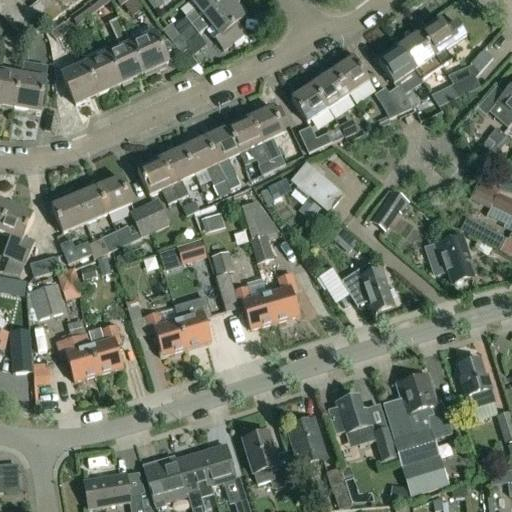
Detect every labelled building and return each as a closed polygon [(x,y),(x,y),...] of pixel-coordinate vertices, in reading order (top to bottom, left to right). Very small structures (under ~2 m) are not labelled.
[(0,0),(0,9),(8,0),(0,0)] [(0,19),(3,22),(20,5),(14,0),(8,0),(0,9),(0,19)] [(53,24),(62,17),(49,0),(44,0),(38,5),(53,24)] [(49,0),(62,17),(72,10),(64,0),(49,0)] [(64,0),(72,10),(81,3),(78,0),(64,0)] [(84,11),(90,19),(112,3),(109,0),(99,0),(98,2),(84,11)] [(116,0),(114,1),(120,9),(131,0),(116,0)] [(155,14),(164,8),(157,0),(149,0),(146,3),(155,14)] [(193,30),(204,21),(205,20),(228,2),(226,0),(189,0),(188,1),(196,11),(185,20),(192,30),(193,30)] [(245,38),(237,28),(244,22),(228,2),(205,20),(204,21),(193,30),(198,37),(210,28),(219,40),(215,44),(224,55),(245,38)] [(16,34),(27,35),(28,12),(20,5),(3,22),(16,34)] [(42,32),(53,24),(38,5),(28,12),(42,32)] [(76,28),(90,19),(84,11),(71,21),(76,28)] [(42,32),(28,12),(27,35),(37,35),(42,32)] [(144,77),(131,47),(118,20),(108,25),(120,52),(108,57),(108,58),(122,88),(142,78),(144,77)] [(451,65),(445,55),(466,41),(457,28),(447,34),(440,24),(419,38),(441,71),(451,65)] [(69,34),(63,26),(50,36),(56,44),(69,34)] [(180,39),(172,27),(162,34),(171,46),(180,39)] [(186,54),(190,51),(186,47),(195,40),(189,32),(180,39),(171,46),(191,72),(197,68),(186,54)] [(144,77),(168,67),(154,36),(131,47),(144,77)] [(414,75),(421,85),(441,71),(419,38),(398,51),(414,75)] [(393,89),(414,75),(398,51),(377,65),(393,89)] [(98,98),(122,88),(108,58),(108,57),(85,68),(98,98)] [(353,62),(332,76),(348,100),(369,86),(353,62)] [(75,109),(98,98),(85,68),(61,79),(75,109)] [(454,91),(478,81),(471,71),(448,81),(454,91)] [(21,79),(0,75),(0,109),(14,112),(17,97),(21,79)] [(311,90),(327,113),(348,100),(332,76),(311,90)] [(14,112),(40,116),(46,84),(21,79),(17,97),(14,112)] [(507,132),(511,127),(511,89),(496,108),(489,115),(507,132)] [(311,90),(290,104),(306,127),(327,113),(311,90)] [(439,111),(458,102),(450,90),(431,99),(439,111)] [(388,98),(396,110),(400,118),(411,113),(407,104),(398,91),(388,98)] [(396,110),(388,98),(384,92),(374,99),(385,115),(389,123),(400,118),(396,110)] [(285,168),(273,143),(284,137),(273,112),(250,122),(262,148),(269,164),(273,174),(285,168)] [(262,179),(273,174),(269,164),(262,148),(250,122),(227,133),(239,158),(250,153),(258,169),(257,170),(262,179)] [(356,135),(351,126),(340,131),(344,140),(356,135)] [(327,137),(315,142),(310,130),(298,136),(308,157),(331,147),(327,137)] [(488,141),(494,147),(503,137),(496,131),(488,141)] [(227,133),(205,143),(222,179),(232,175),(226,164),(239,158),(227,133)] [(494,147),(501,152),(509,142),(503,137),(494,147)] [(224,185),(222,179),(205,143),(183,153),(195,179),(207,173),(214,189),(213,190),(217,199),(229,194),(224,185)] [(183,153),(160,164),(179,204),(188,199),(181,185),(195,179),(183,153)] [(168,209),(179,204),(160,164),(137,174),(149,200),(161,194),(168,209)] [(344,198),(306,166),(290,185),(328,217),(344,198)] [(229,194),(240,189),(236,179),(224,185),(229,194)] [(109,217),(132,208),(121,182),(98,192),(109,217)] [(275,206),(273,203),(270,198),(288,189),(285,182),(260,195),(268,210),(275,206)] [(511,203),(497,197),(497,196),(478,187),(472,200),(491,209),(511,219),(511,231),(511,234),(511,203)] [(86,227),(109,217),(98,192),(75,201),(86,227)] [(392,195),(371,226),(385,236),(399,215),(401,217),(408,206),(392,195)] [(75,201),(51,211),(62,237),(86,227),(75,201)] [(157,203),(144,209),(155,234),(169,228),(157,203)] [(0,231),(9,209),(0,204),(0,231)] [(182,211),(186,221),(199,215),(195,205),(182,211)] [(33,218),(9,209),(0,231),(0,235),(10,240),(3,258),(25,267),(35,245),(24,240),(33,218)] [(142,241),(155,234),(144,209),(130,216),(142,241)] [(205,236),(224,230),(220,216),(201,222),(205,236)] [(474,240),(509,259),(511,252),(511,245),(480,228),(474,240)] [(328,239),(348,257),(357,246),(337,229),(328,239)] [(116,235),(120,244),(123,250),(142,241),(139,235),(131,239),(127,230),(116,235)] [(120,244),(116,235),(101,241),(109,257),(123,250),(120,244)] [(265,239),(251,243),(258,267),(272,263),(265,239)] [(424,251),(433,280),(445,276),(448,275),(452,287),(455,286),(457,288),(462,286),(462,284),(473,280),(468,264),(470,263),(466,251),(462,252),(458,241),(438,247),(437,246),(424,251)] [(93,258),(88,246),(75,251),(72,244),(60,249),(68,268),(93,258)] [(182,267),(205,260),(201,245),(178,252),(182,267)] [(163,249),(144,254),(148,269),(167,264),(163,249)] [(210,260),(216,280),(234,275),(228,255),(210,260)] [(30,268),(34,282),(58,275),(54,261),(30,268)] [(372,316),(394,309),(381,273),(374,275),(368,267),(340,285),(356,310),(369,305),(372,316)] [(56,277),(61,295),(75,290),(70,273),(56,277)] [(266,298),(274,326),(299,319),(292,295),(296,294),(291,277),(277,281),(281,293),(266,298)] [(322,278),(314,283),(323,295),(330,289),(322,278)] [(29,296),(38,324),(66,315),(57,288),(29,296)] [(250,334),(274,326),(266,298),(251,302),(247,290),(233,294),(238,311),(243,310),(250,334)] [(209,320),(204,303),(190,307),(193,319),(178,324),(186,353),(211,345),(204,321),(209,320)] [(162,360),(186,353),(178,324),(162,328),(158,316),(145,320),(149,337),(155,336),(162,360)] [(120,346),(115,329),(101,333),(105,345),(90,350),(98,379),(123,371),(116,347),(120,346)] [(13,366),(29,365),(27,333),(11,334),(13,366)] [(74,386),(98,379),(90,350),(87,337),(56,346),(61,363),(67,362),(74,386)] [(465,400),(470,414),(496,405),(491,392),(492,391),(487,378),(485,379),(480,362),(469,366),(466,364),(462,366),(461,368),(458,369),(462,382),(459,383),(465,400)] [(374,402),(384,400),(380,379),(370,381),(374,402)] [(412,384),(409,382),(405,384),(404,386),(398,388),(402,402),(382,408),(411,500),(448,489),(433,444),(452,438),(442,406),(435,409),(431,396),(428,397),(423,380),(412,384)] [(337,411),(327,414),(335,439),(345,436),(347,443),(360,439),(363,447),(376,443),(366,413),(363,414),(358,400),(336,407),(337,411)] [(506,446),(511,444),(511,427),(508,416),(497,420),(506,446)] [(286,430),(298,469),(325,460),(313,422),(286,430)] [(375,436),(384,464),(396,460),(387,432),(375,436)] [(273,483),(275,492),(295,486),(286,455),(275,459),(268,436),(243,444),(257,488),(273,483)] [(225,449),(201,456),(211,490),(235,483),(225,449)] [(204,511),(199,494),(211,490),(201,456),(177,463),(187,497),(191,511),(204,511)] [(154,475),(146,477),(156,511),(164,509),(163,504),(187,497),(177,463),(174,464),(173,460),(160,464),(161,468),(153,470),(154,475)] [(344,511),(350,510),(338,472),(326,475),(337,511),(344,511)] [(508,486),(510,499),(511,498),(511,472),(507,474),(491,480),(492,488),(508,486)] [(130,511),(143,511),(141,498),(129,500),(125,479),(84,486),(88,511),(90,511),(129,505),(130,511)] [(248,511),(244,495),(224,501),(227,511),(248,511)] [(442,511),(442,505),(442,503),(432,505),(433,511),(442,511)]
